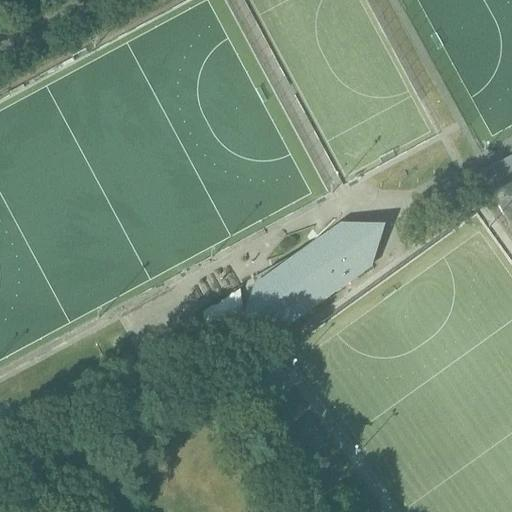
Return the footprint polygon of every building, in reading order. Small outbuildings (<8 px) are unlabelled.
[(511,156),(481,173),(493,194),(502,189),(507,198),(498,203),(510,225),(511,224),(511,156)] [(460,185),(467,198),(476,193),(470,181),(470,180),(469,181),(460,185)] [(306,263),(300,257),(257,288),(250,310),(251,320),(255,324),(260,325),(284,326),(369,266),(377,243),(377,238),(375,233),(371,229),(365,228),(342,227),(306,263)] [(76,486),(69,475),(56,483),(64,494),(76,486)] [(40,488),(54,509),(63,504),(49,482),(40,488)]
